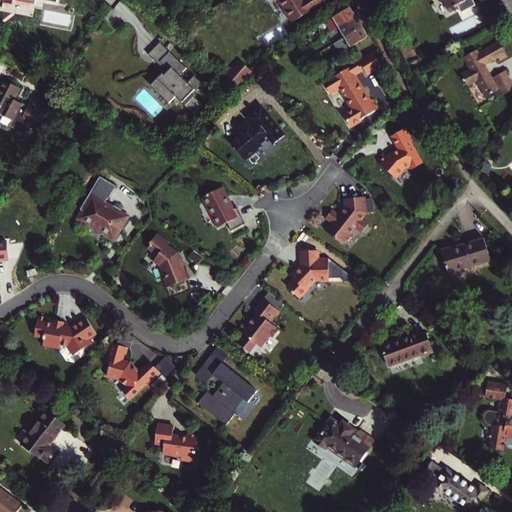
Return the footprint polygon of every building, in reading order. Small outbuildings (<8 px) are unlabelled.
[(442,0),(445,6),(451,2),(453,6),(456,4),(459,8),(473,1),(472,0),(442,0)] [(333,17),(339,26),(356,16),(351,7),(350,7),(333,17)] [(356,16),(339,26),(344,37),(362,26),(356,16)] [(333,17),(323,23),(328,32),(339,26),(333,17)] [(339,26),(328,32),(334,43),(344,37),(339,26)] [(344,37),(334,43),(340,53),(368,37),(362,26),(344,37)] [(312,42),(306,33),(298,37),(304,47),(312,42)] [(496,58),(504,54),(495,39),(474,50),(473,47),(460,55),(466,65),(456,71),(463,83),(473,78),(481,94),(489,89),(492,95),(511,85),(501,68),(489,75),(481,61),(494,54),(496,58)] [(148,53),(158,63),(160,61),(170,50),(160,41),(148,53)] [(187,67),(170,50),(160,61),(170,70),(168,72),(165,75),(163,73),(155,81),(163,88),(159,92),(169,102),(176,96),(185,104),(194,95),(192,92),(196,88),(202,82),(194,75),(188,81),(180,74),(187,67)] [(310,57),(313,62),(321,57),(318,52),(310,57)] [(242,53),(222,76),(232,85),(252,63),(242,53)] [(374,53),(359,61),(364,69),(367,74),(381,66),(374,53)] [(321,57),(313,62),(316,67),(324,62),(321,57)] [(158,63),(168,72),(170,70),(160,61),(158,63)] [(359,61),(347,69),(350,74),(352,72),(354,75),(364,69),(359,61)] [(372,100),(368,99),(354,75),(352,72),(350,74),(347,69),(323,82),(329,93),(340,85),(343,92),(342,93),(351,109),(342,114),(348,126),(377,109),(372,100)] [(0,114),(1,115),(2,114),(12,118),(9,124),(23,130),(26,129),(31,120),(39,124),(46,110),(38,106),(38,105),(29,100),(26,107),(20,104),(19,101),(14,98),(19,86),(3,78),(0,84),(0,114)] [(284,134),(261,105),(248,116),(253,122),(251,124),(250,123),(240,130),(241,132),(231,140),(233,143),(232,144),(244,157),(246,155),(248,156),(255,150),(254,148),(258,145),(264,152),(276,143),(274,142),(284,134)] [(237,125),(240,130),(250,123),(247,119),(245,118),(237,125)] [(390,151),(379,163),(397,178),(405,168),(412,165),(414,163),(416,167),(424,162),(408,128),(394,135),(400,148),(393,154),(390,151)] [(99,175),(82,203),(83,208),(78,217),(88,222),(88,221),(103,230),(103,231),(112,237),(126,215),(119,211),(120,208),(113,203),(111,206),(103,201),(115,184),(99,175)] [(232,208),(222,186),(200,197),(217,226),(225,222),(229,230),(244,223),(236,207),(232,208)] [(343,241),(354,228),(361,233),(368,224),(361,219),(365,215),(365,202),(365,199),(346,199),(346,211),(343,211),(340,215),(333,209),(325,218),(333,224),(327,231),(339,242),(343,241)] [(161,276),(164,286),(185,280),(180,258),(179,258),(176,252),(165,244),(167,241),(157,233),(155,235),(154,234),(149,241),(150,242),(149,247),(157,253),(153,258),(159,264),(162,273),(163,273),(164,275),(161,276)] [(450,275),(492,261),(485,238),(442,251),(450,275)] [(0,258),(9,258),(7,242),(0,242),(0,258)] [(286,286),(297,298),(307,289),(314,281),(328,282),(328,260),(318,260),(317,251),(301,251),(301,267),(295,273),(293,271),(289,274),(293,279),(286,286)] [(279,312),(263,298),(253,310),(256,312),(247,324),(243,322),(238,329),(242,333),(235,341),(248,351),(255,343),(259,347),(269,335),(272,337),(277,331),(270,323),(279,312)] [(91,329),(83,316),(68,325),(59,324),(60,320),(50,318),(49,317),(48,321),(40,319),(42,313),(34,311),(30,332),(40,334),(38,341),(55,345),(55,341),(64,343),(64,347),(66,350),(69,351),(88,340),(84,333),(91,329)] [(383,347),(390,367),(422,355),(423,356),(434,352),(426,331),(383,347)] [(116,379),(122,386),(117,390),(124,399),(146,381),(147,382),(156,375),(146,362),(135,371),(127,362),(119,359),(125,347),(108,342),(104,359),(108,361),(104,375),(116,379)] [(212,373),(221,362),(225,357),(215,349),(195,373),(204,382),(212,373)] [(206,390),(197,400),(225,423),(233,413),(231,411),(241,398),(246,402),(256,391),(221,362),(212,373),(223,382),(212,395),(206,390)] [(499,448),(500,458),(511,457),(511,405),(505,406),(504,398),(504,391),(485,392),(486,408),(498,407),(499,420),(491,420),(488,425),(488,431),(492,434),(498,434),(498,448),(499,448)] [(41,458),(49,464),(58,452),(50,446),(61,431),(66,425),(48,410),(40,421),(21,445),(39,459),(41,458)] [(356,467),(375,440),(361,430),(359,432),(343,421),(341,425),(331,418),(316,441),(326,448),(327,446),(356,467)] [(183,462),(197,464),(201,438),(189,436),(189,439),(175,437),(176,429),(160,427),(158,446),(167,448),(166,456),(184,459),(183,462)] [(434,460),(425,474),(437,482),(433,487),(442,493),(444,490),(475,511),(491,489),(482,482),(478,487),(449,467),(447,469),(434,460)] [(0,488),(0,511),(1,511),(16,511),(22,505),(0,488)]
